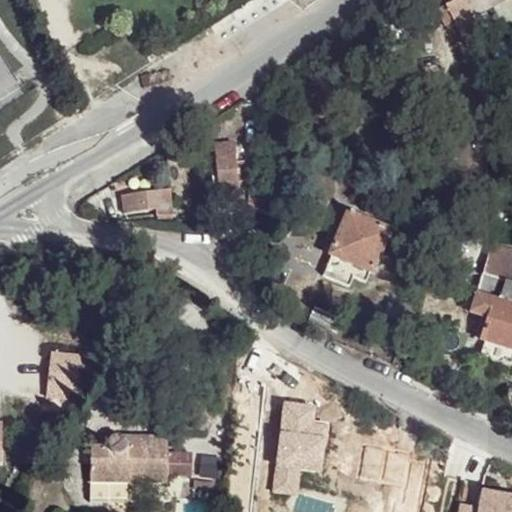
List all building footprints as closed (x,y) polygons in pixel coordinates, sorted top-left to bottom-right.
[(444,0),(448,7),(443,9),(458,30),(475,20),(475,17),(503,0),(444,0)] [(394,14),(375,22),(388,53),(408,44),(394,14)] [(215,148),(220,202),(211,203),(205,203),(209,221),(224,220),(223,217),(243,216),(238,175),(245,173),(243,162),(236,165),(233,145),(215,148)] [(163,194),(125,200),(125,214),(158,212),(158,217),(172,213),(170,199),(165,201),(163,194)] [(388,233),(346,215),(329,255),(330,255),(322,275),(348,286),(352,277),(364,283),(369,272),(371,273),(379,255),(387,260),(394,243),(385,239),(388,233)] [(511,290),(500,286),(495,304),(474,298),(467,316),(490,323),(483,340),(511,349),(511,290)] [(79,354),(51,351),(48,395),(70,396),(71,377),(79,379),(79,354)] [(210,400),(190,397),(185,433),(205,436),(210,400)] [(0,464),(8,464),(7,428),(0,427),(0,464)] [(113,450),(93,449),(95,483),(171,483),(170,440),(119,441),(117,442),(114,445),(113,450)]
